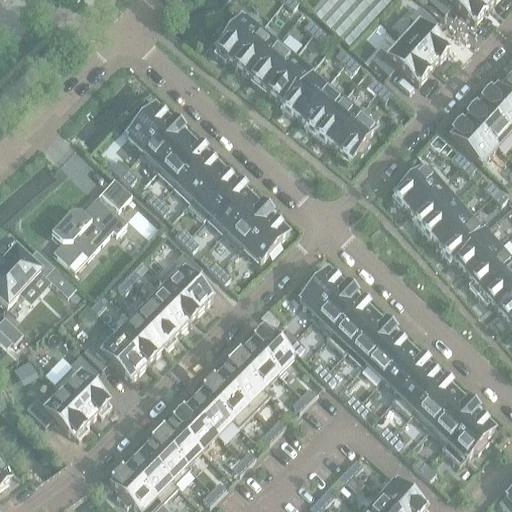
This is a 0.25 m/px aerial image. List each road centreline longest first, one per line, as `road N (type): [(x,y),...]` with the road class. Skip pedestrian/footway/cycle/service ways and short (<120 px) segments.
road 1 (residential): [(323,226),(86,471),(24,511)]
road 2 (residential): [(511,23),(323,226)]
road 3 (residential): [(323,226),(127,31)]
road 4 (residential): [(511,403),(323,226)]
road 5 (unclassified): [(0,154),(127,31)]
